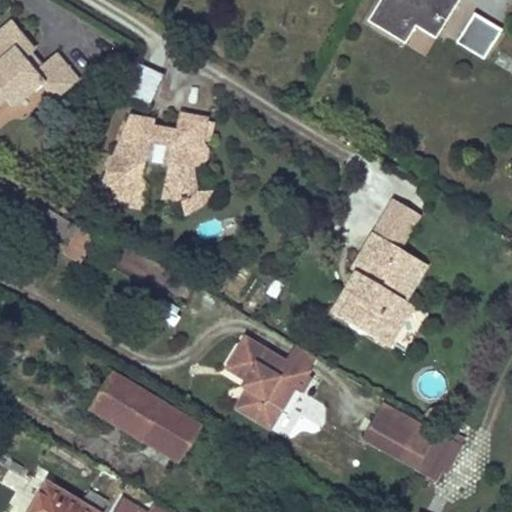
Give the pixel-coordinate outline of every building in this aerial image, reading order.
[(377,0),(366,19),(403,42),(413,25),(420,15),(439,27),(456,0),(377,0)] [(454,42),(467,51),(481,59),(499,30),(473,13),(454,42)] [(413,25),(433,37),(439,27),(420,15),(413,25)] [(9,25),(0,32),(0,106),(5,102),(12,110),(40,87),(53,102),(76,84),(55,58),(41,70),(33,76),(22,62),(29,56),(33,53),(9,25)] [(41,70),(29,56),(22,62),(33,76),(41,70)] [(146,111),(162,81),(135,67),(120,97),(146,111)] [(202,150),(210,126),(184,119),(179,135),(177,143),(154,136),(156,130),(157,124),(133,116),(129,133),(130,139),(125,138),(123,139),(121,143),(122,146),(116,165),(110,163),(101,183),(116,189),(113,197),(136,203),(146,165),(154,162),(164,165),(168,172),(158,207),(163,208),(177,207),(177,211),(197,203),(196,165),(187,163),(190,148),(202,150)] [(179,135),(156,130),(154,136),(177,143),(179,135)] [(0,198),(67,239),(71,233),(74,227),(0,181),(0,198)] [(116,189),(101,183),(97,191),(113,197),(116,189)] [(420,216),(394,200),(375,231),(401,246),(420,216)] [(79,229),(64,258),(80,266),(95,237),(79,229)] [(404,300),(427,262),(401,246),(375,231),(353,268),(357,271),(365,276),(354,292),(346,288),(332,311),(376,338),(400,298),(404,300)] [(365,276),(357,271),(346,288),(354,292),(365,276)] [(400,298),(376,338),(385,343),(410,303),(404,300),(400,298)] [(296,390),(305,375),(300,372),(279,359),(239,335),(220,366),(245,381),(230,406),(264,426),(288,386),(296,390)] [(300,372),(310,355),(289,342),(279,359),(300,372)] [(175,458),(185,442),(195,426),(110,373),(90,406),(175,458)] [(382,398),(360,439),(415,469),(436,430),(382,398)] [(461,444),(436,430),(415,469),(434,479),(446,456),(453,460),(461,444)] [(96,511),(102,504),(83,492),(77,502),(44,482),(33,500),(41,504),(36,511),(96,511)] [(36,511),(41,504),(33,500),(25,511),(36,511)] [(157,502),(153,508),(159,511),(169,511),(171,510),(157,502)] [(159,511),(153,508),(150,511),(136,511),(121,503),(115,511),(159,511)]
